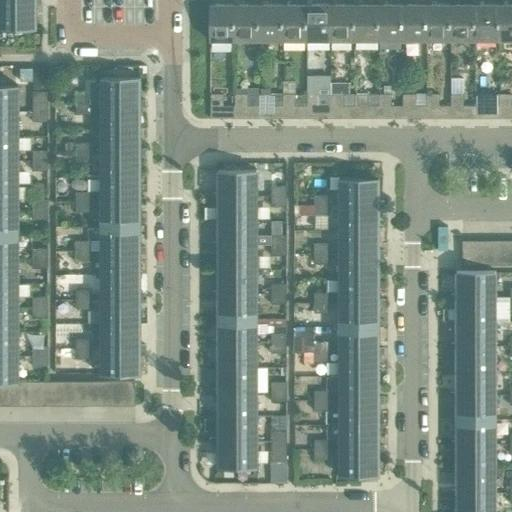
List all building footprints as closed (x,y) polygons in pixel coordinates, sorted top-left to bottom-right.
[(0,27),(34,27),(34,1),(0,1),(0,27)] [(234,40),(234,4),(210,4),(210,40),(234,40)] [(258,40),(258,4),(234,4),(234,40),(258,40)] [(282,40),(282,4),(258,4),(258,40),(282,40)] [(306,40),(306,4),(282,4),(282,40),(306,40)] [(330,40),(330,4),(306,4),(306,40),(330,40)] [(354,40),(354,4),(330,4),(330,40),(354,40)] [(378,40),(378,4),(354,4),(354,40),(378,40)] [(402,40),(402,4),(378,4),(378,40),(402,40)] [(426,40),(426,4),(402,4),(402,40),(426,40)] [(450,40),(451,4),(426,4),(426,40),(450,40)] [(474,40),(474,4),(451,4),(450,40),(474,40)] [(498,40),(498,4),(474,4),(474,40),(498,40)] [(511,39),(511,4),(498,4),(498,40),(511,39)] [(138,104),(138,78),(102,78),(102,103),(138,104)] [(0,110),(17,111),(17,86),(0,86),(0,110)] [(47,110),(47,91),(30,91),(30,110),(47,110)] [(90,103),(90,93),(75,93),(75,103),(90,103)] [(426,118),(426,106),(414,106),(414,93),(402,93),(402,106),(402,118),(426,118)] [(450,118),(450,106),(438,106),(438,94),(426,93),(426,106),(426,118),(450,118)] [(499,118),(499,106),(487,106),(486,93),(474,93),(474,106),(474,118),(499,118)] [(511,117),(511,105),(511,106),(511,94),(499,93),(499,106),(499,118),(511,117)] [(234,118),(234,106),(222,106),(222,94),(210,94),(210,118),(234,118)] [(258,118),(258,106),(246,106),(246,94),(234,94),(234,106),(234,118),(258,118)] [(282,118),(282,106),(270,106),(270,94),(258,94),(258,106),(258,118),(282,118)] [(306,118),(306,106),(294,106),(294,94),(282,94),(282,106),(282,118),(306,118)] [(318,106),(318,94),(306,94),(306,106),(306,118),(330,118),(330,106),(318,106)] [(354,118),(354,106),(342,106),(342,94),(330,94),(330,106),(330,118),(354,118)] [(378,118),(378,106),(366,106),(366,94),(354,94),(354,106),(354,118),(378,118)] [(402,118),(402,106),(390,106),(390,94),(378,94),(378,106),(378,118),(402,118)] [(474,118),(474,106),(463,106),(462,94),(450,94),(450,106),(450,118),(474,118)] [(90,113),(90,103),(75,103),(75,113),(90,113)] [(138,128),(138,104),(102,103),(102,128),(138,128)] [(0,135),(17,135),(17,111),(0,110),(0,135)] [(47,121),(47,111),(47,110),(30,110),(30,121),(47,121)] [(138,152),(138,128),(102,128),(102,152),(138,152)] [(0,159),(16,160),(17,135),(0,135),(0,159)] [(90,151),(90,142),(75,142),(75,151),(90,151)] [(47,159),(47,150),(29,150),(29,159),(47,159)] [(90,162),(90,152),(90,151),(75,151),(75,162),(90,162)] [(138,176),(138,152),(102,152),(102,177),(138,176)] [(0,184),(16,184),(16,160),(0,159),(0,184)] [(47,170),(47,160),(47,159),(29,159),(29,170),(47,170)] [(255,195),(255,171),(219,171),(219,195),(255,195)] [(138,201),(138,176),(102,177),(102,201),(138,201)] [(377,204),(377,179),(341,178),(341,204),(377,204)] [(0,208),(16,209),(16,184),(0,184),(0,208)] [(286,194),(286,185),(271,185),(271,194),(286,194)] [(90,200),(90,191),(75,191),(75,200),(90,200)] [(286,205),(286,194),(271,194),(271,205),(286,205)] [(329,204),(329,194),(313,194),(313,203),(329,204)] [(255,219),(255,195),(219,195),(219,220),(255,219)] [(47,208),(47,199),(30,199),(30,208),(47,208)] [(90,211),(90,201),(90,200),(75,200),(75,211),(90,211)] [(138,225),(138,201),(102,201),(102,226),(138,225)] [(329,214),(329,204),(313,203),(313,214),(329,214)] [(377,229),(377,204),(341,204),(341,228),(377,229)] [(0,233),(16,233),(16,209),(0,208),(0,233)] [(47,219),(47,209),(47,208),(30,208),(30,219),(47,219)] [(255,244),(255,219),(219,220),(219,244),(255,244)] [(138,250),(138,225),(102,226),(102,250),(138,250)] [(377,253),(377,229),(341,228),(341,253),(377,253)] [(0,257),(16,258),(16,233),(0,233),(0,257)] [(286,244),(286,234),(270,234),(270,244),(286,244)] [(90,249),(90,240),(75,240),(75,249),(90,249)] [(473,264),(473,240),(462,240),(461,264),(473,264)] [(484,264),(483,240),(473,240),(473,264),(484,264)] [(496,264),(495,240),(483,240),(484,264),(496,264)] [(507,264),(507,240),(495,240),(496,264),(507,264)] [(329,253),(329,243),(313,244),(313,253),(329,253)] [(255,268),(255,244),(219,244),(219,268),(255,268)] [(286,254),(286,244),(270,244),(270,254),(286,254)] [(47,257),(47,248),(30,248),(30,257),(47,257)] [(90,260),(90,250),(90,249),(75,249),(75,260),(90,260)] [(138,275),(138,250),(102,250),(102,275),(138,275)] [(329,263),(329,253),(313,253),(313,263),(329,263)] [(377,277),(377,253),(341,253),(341,277),(377,277)] [(0,282),(16,282),(16,258),(0,257),(0,282)] [(47,268),(47,258),(47,257),(30,257),(30,268),(47,268)] [(255,293),(255,268),(219,268),(219,293),(255,293)] [(493,297),(493,272),(457,272),(457,297),(493,297)] [(138,299),(138,275),(102,275),(102,300),(138,299)] [(377,302),(377,277),(341,277),(341,302),(377,302)] [(0,307),(16,307),(16,282),(0,282),(0,307)] [(286,292),(286,283),(270,283),(270,292),(286,292)] [(90,298),(90,289),(75,289),(75,298),(90,298)] [(286,303),(286,292),(270,292),(270,303),(286,303)] [(329,301),(329,292),(314,292),(313,301),(329,301)] [(255,317),(255,293),(219,293),(219,317),(255,317)] [(47,306),(47,297),(29,297),(29,306),(47,306)] [(493,321),(493,297),(457,297),(457,321),(493,321)] [(90,309),(90,299),(90,298),(75,298),(75,309),(90,309)] [(138,323),(138,299),(102,300),(102,324),(138,323)] [(329,312),(329,301),(313,301),(313,312),(329,312)] [(377,327),(377,302),(341,302),(341,327),(377,327)] [(47,317),(47,307),(47,306),(29,306),(29,317),(47,317)] [(0,331),(16,332),(16,307),(0,307),(0,331)] [(255,341),(255,317),(219,317),(219,341),(255,341)] [(493,346),(493,321),(457,321),(457,346),(493,346)] [(138,348),(138,323),(102,324),(102,348),(138,348)] [(377,351),(377,327),(341,327),(341,351),(377,351)] [(0,356),(16,356),(16,332),(0,331),(0,356)] [(286,341),(286,332),(270,332),(270,341),(286,341)] [(90,347),(90,337),(75,337),(75,347),(90,347)] [(255,366),(255,341),(219,341),(219,366),(255,366)] [(286,352),(286,341),(270,341),(271,352),(286,352)] [(329,350),(329,341),(314,341),(313,350),(329,350)] [(47,355),(47,346),(29,346),(29,355),(47,355)] [(493,370),(493,346),(457,346),(457,370),(493,370)] [(90,358),(90,348),(90,347),(75,347),(75,358),(90,358)] [(138,373),(138,348),(102,348),(102,373),(138,373)] [(329,360),(329,350),(313,350),(313,360),(329,360)] [(377,376),(377,351),(341,351),(341,376),(377,376)] [(47,366),(47,356),(47,355),(29,355),(29,366),(47,366)] [(16,380),(16,356),(0,356),(0,381),(5,382),(16,382),(16,380)] [(255,390),(255,366),(219,366),(219,390),(255,390)] [(493,395),(493,370),(457,370),(457,395),(493,395)] [(377,400),(377,376),(341,376),(341,399),(377,400)] [(17,405),(17,380),(16,380),(16,382),(5,382),(5,405),(17,405)] [(28,405),(28,380),(17,380),(17,405),(28,405)] [(40,405),(40,381),(28,380),(28,405),(40,405)] [(286,390),(286,381),(270,380),(270,390),(286,390)] [(51,405),(51,381),(40,381),(40,405),(51,405)] [(63,405),(63,381),(51,381),(51,405),(63,405)] [(74,405),(74,381),(63,381),(63,405),(74,405)] [(86,405),(86,381),(74,381),(74,405),(86,405)] [(98,405),(98,381),(86,381),(86,405),(98,405)] [(109,405),(109,381),(98,381),(98,405),(109,405)] [(121,405),(121,381),(109,381),(109,405),(121,405)] [(134,405),(134,381),(121,381),(121,405),(134,405)] [(329,399),(329,389),(314,389),(314,399),(329,399)] [(255,414),(255,390),(219,390),(219,414),(255,414)] [(286,401),(286,390),(270,390),(270,400),(286,401)] [(493,419),(493,395),(457,395),(458,419),(493,419)] [(329,409),(329,399),(314,399),(314,409),(329,409)] [(377,424),(377,400),(341,399),(341,424),(377,424)] [(255,439),(255,414),(219,414),(219,439),(255,439)] [(493,444),(493,419),(458,419),(458,444),(493,444)] [(377,448),(377,424),(341,424),(341,448),(377,448)] [(286,439),(286,429),(270,429),(270,439),(286,439)] [(255,466),(255,439),(219,439),(219,466),(255,466)] [(286,460),(286,439),(270,439),(270,459),(286,460)] [(329,448),(329,439),(314,439),(314,448),(329,448)] [(494,468),(493,444),(458,444),(458,468),(494,468)] [(329,458),(329,448),(314,448),(313,458),(329,458)] [(377,474),(377,459),(377,448),(341,448),(341,474),(377,474)] [(494,492),(494,468),(458,468),(457,492),(494,492)] [(493,511),(494,492),(457,492),(457,511),(493,511)]
